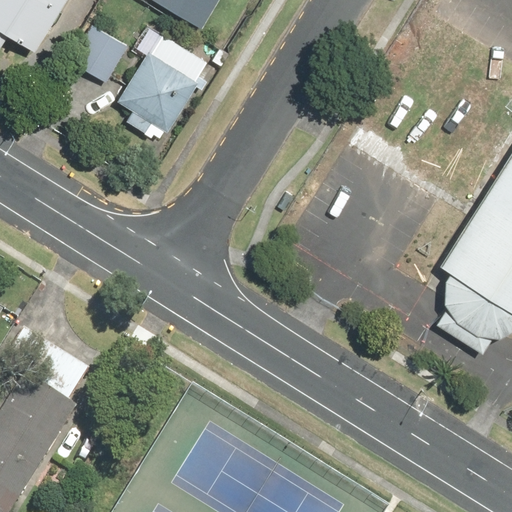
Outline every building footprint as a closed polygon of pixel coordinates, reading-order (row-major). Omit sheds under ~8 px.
[(0,0),(0,48),(2,45),(25,58),(58,0),(0,0)] [(144,0),(144,1),(194,30),(212,0),(144,0)] [(511,75),(426,21),(364,120),(479,192),(511,138),(511,75)] [(127,43),(93,22),(70,59),(104,80),(127,43)] [(148,36),(102,107),(151,138),(197,67),(148,36)] [(511,141),(438,265),(447,270),(443,304),(456,321),(476,332),(497,335),(511,329),(511,141)] [(0,511),(12,511),(79,403),(26,371),(0,413),(0,511)]
